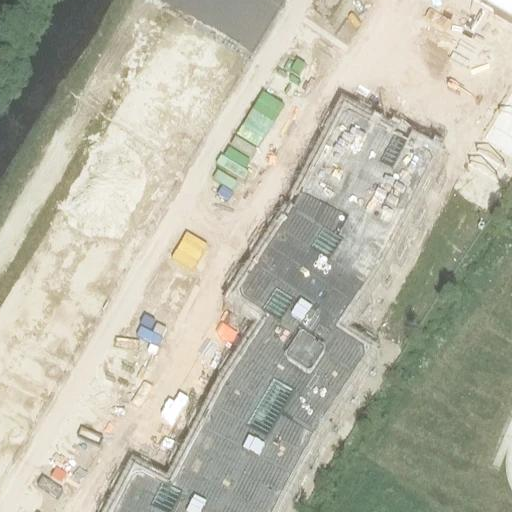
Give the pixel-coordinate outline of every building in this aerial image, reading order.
[(511,0),(468,0),(511,25),(511,0)] [(511,91),(483,140),(511,157),(511,91)] [(324,159),(309,187),(330,198),(333,192),(341,196),(338,202),(344,205),(343,207),(361,217),(362,215),(372,219),(375,213),(382,216),(379,223),(401,235),(416,206),(415,205),(421,195),(422,195),(432,175),(433,173),(433,171),(433,170),(433,168),(433,166),(432,165),(432,163),(430,162),(429,161),(428,160),(419,155),(418,156),(408,150),(406,153),(396,147),(397,145),(391,142),(391,140),(355,122),(353,121),(352,121),(350,121),(349,121),(347,121),(345,122),(344,123),(342,124),(341,125),(340,127),(330,147),(330,148),(325,159),(324,159)] [(267,330),(241,368),(268,386),(273,380),(331,419),(334,414),(335,414),(365,369),(366,368),(366,367),(367,366),(367,365),(367,364),(367,361),(367,359),(366,357),(364,355),(362,354),(345,342),(344,342),(337,338),(348,321),(349,321),(376,281),(375,280),(381,272),(385,263),(386,263),(401,235),(379,223),(382,216),(375,213),(372,219),(362,215),(361,217),(343,207),(344,205),(338,202),(341,196),(333,192),(330,198),(309,187),(295,214),(296,215),(293,220),(290,225),(288,225),(254,276),(255,277),(251,283),(259,288),(245,310),(270,327),(268,330),(267,330)] [(120,508),(117,511),(279,511),(289,495),(288,494),(294,484),(295,483),(315,445),(328,425),(328,424),(331,419),(273,380),(268,386),(241,368),(233,380),(233,381),(233,382),(237,385),(232,394),(217,420),(213,418),(210,424),(209,424),(179,481),(180,482),(172,498),(144,484),(133,506),(124,502),(121,508),(120,508)]
